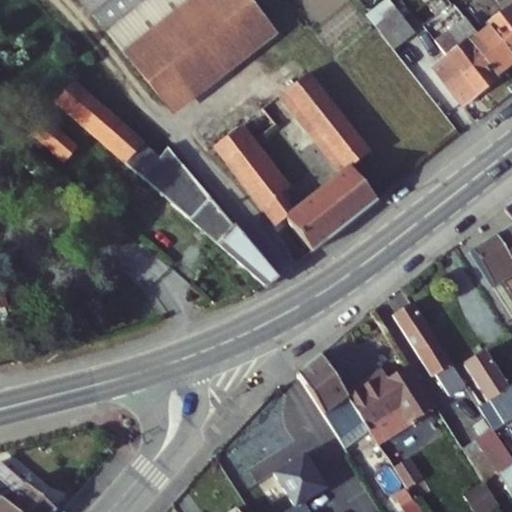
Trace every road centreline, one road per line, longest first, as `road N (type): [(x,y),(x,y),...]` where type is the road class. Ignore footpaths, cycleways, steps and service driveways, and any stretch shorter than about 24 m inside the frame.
road 1 (primary): [(169,364),(337,283),(511,151)]
road 2 (unknown): [(249,331),(352,511)]
road 3 (primary): [(0,410),(169,364)]
road 4 (tertiary): [(111,511),(176,428),(169,364)]
road 5 (unknown): [(306,302),(201,170)]
